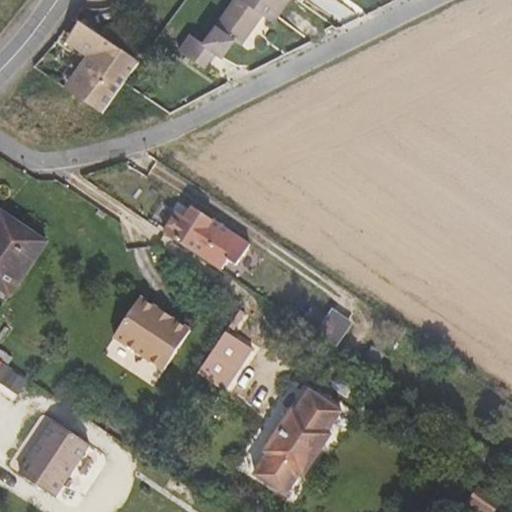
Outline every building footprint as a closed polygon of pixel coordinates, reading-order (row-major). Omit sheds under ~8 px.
[(185,58),(209,75),(218,64),(225,68),(237,50),(242,54),(264,23),(275,31),(292,5),(285,0),(242,0),(207,55),(193,47),(185,58)] [(285,0),(292,5),(300,10),(306,0),(285,0)] [(306,0),(300,10),(305,14),(314,0),(306,0)] [(83,55),(62,87),(103,114),(139,60),(77,18),(61,42),(83,55)] [(207,78),(209,75),(185,58),(182,62),(207,78)] [(167,208),(153,228),(211,266),(218,255),(226,261),(240,241),(182,203),(175,213),(167,208)] [(49,253),(4,226),(0,232),(0,311),(8,316),(49,253)] [(196,340),(147,306),(120,346),(169,379),(196,340)] [(318,330),(339,345),(355,322),(335,307),(318,330)] [(314,483),(343,440),(337,436),(349,417),(320,397),(306,417),(301,415),(272,454),(276,459),(261,480),(293,501),(307,479),(314,483)] [(27,485),(57,504),(93,451),(64,432),(27,485)]
